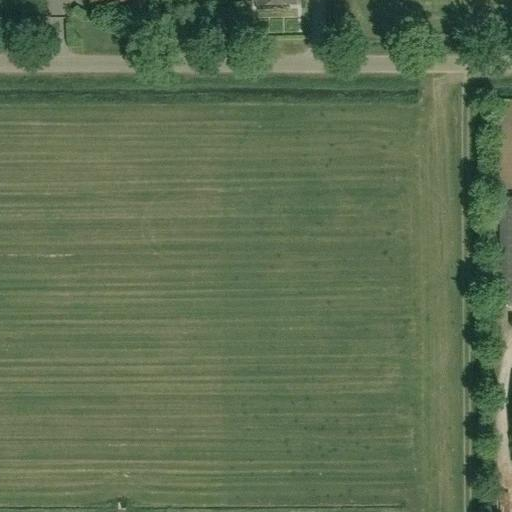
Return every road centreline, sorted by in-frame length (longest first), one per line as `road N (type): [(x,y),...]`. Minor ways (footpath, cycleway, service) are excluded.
road 1 (unclassified): [(511,67),(0,65)]
road 2 (track): [(467,67),(469,511)]
